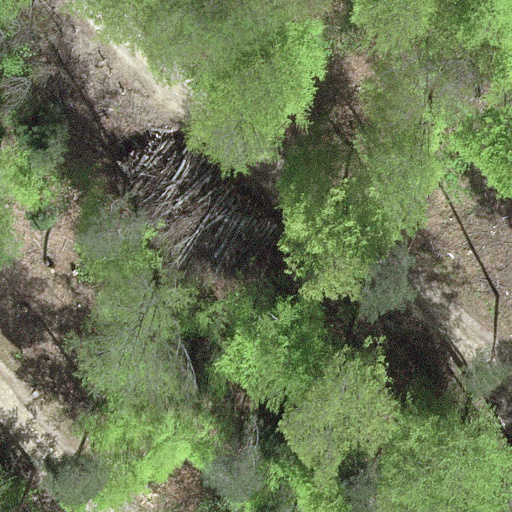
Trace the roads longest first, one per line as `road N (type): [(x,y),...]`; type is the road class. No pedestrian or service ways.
road 1 (track): [(89,0),(229,145),(511,355)]
road 2 (track): [(108,511),(0,398)]
